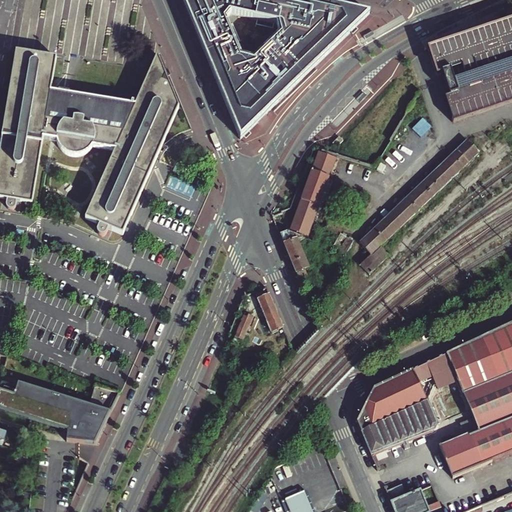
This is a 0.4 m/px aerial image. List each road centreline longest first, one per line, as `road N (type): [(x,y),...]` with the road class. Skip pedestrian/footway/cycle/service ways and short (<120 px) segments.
road 1 (primary): [(243,198),(218,232),(93,511)]
road 2 (primary): [(124,511),(254,223)]
road 3 (primary): [(254,223),(288,159),(351,81),(442,24)]
road 4 (primary): [(436,13),(327,84),(243,198)]
road 5 (residential): [(326,395),(511,308)]
road 6 (unknown): [(64,0),(52,54),(142,67),(155,40),(173,27)]
road 7 (tertiary): [(170,18),(243,198)]
road 8 (tertiary): [(254,223),(326,395)]
road 9 (unknown): [(334,239),(447,137)]
road 10 (tertiary): [(326,395),(374,511)]
